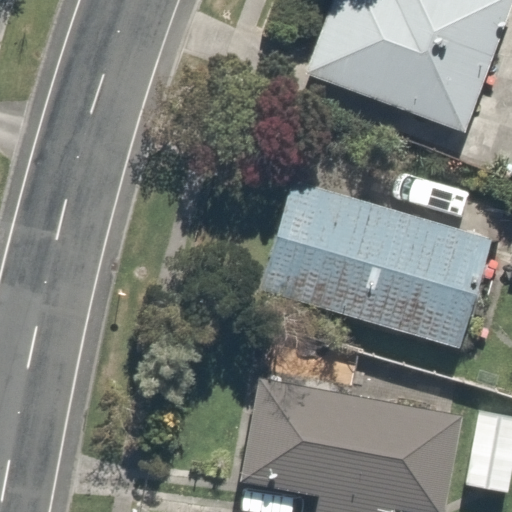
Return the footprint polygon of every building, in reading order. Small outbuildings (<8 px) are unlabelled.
[(464,132),(511,7),(511,0),(369,0),(339,81),(464,132)] [(511,120),(495,161),(511,168),(511,120)] [(495,240),(292,173),(257,286),(459,359),(495,240)] [(511,214),(495,260),(511,265),(511,214)] [(443,511),(462,419),(259,380),(240,482),(318,497),(315,511),(391,511),(392,510),(404,511),(443,511)] [(511,478),(511,417),(478,412),(466,486),(510,493),(511,478)]
